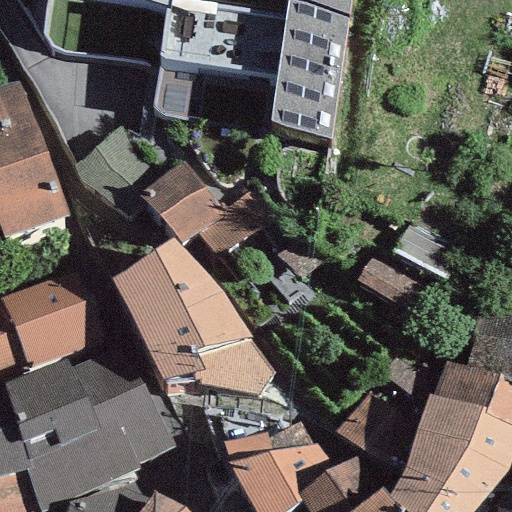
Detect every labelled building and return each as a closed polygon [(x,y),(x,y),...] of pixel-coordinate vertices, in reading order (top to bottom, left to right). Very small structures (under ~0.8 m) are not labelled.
[(328,139),(347,14),(286,5),(284,17),(167,0),(150,113),(272,131),(328,139)] [(166,0),(167,0),(284,17),(286,5),(347,14),(348,0),(166,0)] [(17,83),(0,88),(0,226),(4,238),(68,216),(17,83)] [(118,128),(73,166),(79,182),(127,221),(147,205),(138,194),(183,162),(168,146),(118,128)] [(183,162),(138,194),(147,205),(180,243),(199,235),(214,257),(276,221),(252,190),(219,213),(183,162)] [(173,239),(112,280),(166,390),(200,387),(258,396),(275,373),(246,339),(251,337),(220,288),(173,239)] [(111,335),(83,270),(0,299),(2,304),(0,304),(0,371),(1,371),(25,362),(28,370),(111,335)] [(511,305),(481,298),(465,367),(500,375),(499,381),(511,383),(511,305)] [(444,362),(406,344),(383,376),(424,407),(428,394),(432,396),(444,362)] [(67,359),(4,384),(32,469),(25,471),(38,511),(138,511),(147,500),(135,487),(130,472),(139,468),(138,463),(173,447),(121,345),(89,361),(70,366),(67,359)] [(511,383),(499,381),(500,375),(465,367),(444,362),(432,396),(428,394),(424,407),(417,426),(415,438),(394,486),(387,497),(405,511),(477,511),(508,474),(511,461),(511,383)] [(0,511),(38,511),(25,471),(32,469),(4,384),(1,371),(0,371),(0,511)] [(370,394),(334,432),(387,468),(415,438),(417,426),(370,394)] [(307,511),(295,493),(334,470),(316,445),(311,446),(299,422),(269,437),(266,433),(222,442),(228,464),(255,511),(307,511)] [(405,511),(387,497),(380,488),(354,459),(334,470),(295,493),(307,511),(405,511)] [(188,511),(184,507),(152,493),(147,500),(138,511),(188,511)]
